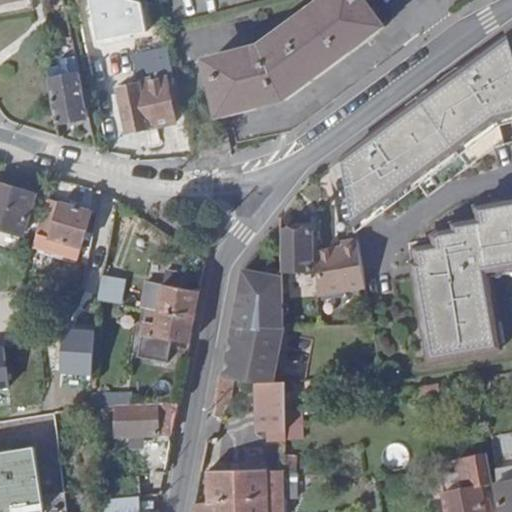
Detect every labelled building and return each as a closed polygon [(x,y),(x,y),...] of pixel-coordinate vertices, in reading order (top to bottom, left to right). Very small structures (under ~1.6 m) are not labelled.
[(104,0),(78,0),(83,20),(108,15),(104,0)] [(327,0),(267,44),(216,55),(226,105),(289,92),(376,28),(355,0),(327,0)] [(30,1),(21,3),(0,7),(0,20),(32,14),(30,1)] [(492,60),(505,118),(511,116),(511,43),(509,33),(486,50),(492,60)] [(363,177),(370,217),(465,126),(505,118),(492,60),(486,50),(357,145),(368,162),(364,165),(368,174),(363,177)] [(57,128),(92,120),(82,76),(47,84),(57,128)] [(171,80),(124,90),(126,102),(111,106),(118,135),(180,122),(171,80)] [(465,126),(370,217),(354,232),(355,240),(407,192),(469,134),(511,123),(511,116),(505,118),(465,126)] [(200,133),(205,153),(236,144),(231,123),(200,133)] [(475,143),(511,135),(511,123),(469,134),(407,192),(415,200),(475,143)] [(378,383),(511,357),(511,135),(475,143),(415,200),(407,192),(355,240),(362,287),(378,383)] [(368,162),(357,145),(342,157),(346,184),(351,213),(354,232),(370,217),(363,177),(368,174),(364,165),(368,162)] [(0,185),(0,229),(17,234),(29,194),(0,185)] [(91,208),(45,199),(38,235),(85,244),(91,208)] [(172,253),(178,244),(154,228),(151,232),(159,238),(155,242),(172,253)] [(311,231),(281,231),(281,238),(281,271),(311,271),(311,231)] [(355,238),(338,241),(339,246),(324,248),(327,293),(362,287),(355,238)] [(165,271),(157,313),(193,320),(197,293),(180,290),(183,274),(165,271)] [(273,276),(243,271),(233,329),(235,328),(256,326),(281,325),(281,273),(274,272),(273,276)] [(96,300),(123,304),(126,278),(100,275),(96,300)] [(193,320),(157,313),(150,353),(167,356),(170,343),(187,347),(193,320)] [(256,381),(259,381),(282,380),(281,325),(256,326),(256,381)] [(233,329),(224,376),(230,377),(254,380),(256,381),(256,326),(235,328),(233,329)] [(219,375),(218,381),(228,383),(230,377),(224,376),(219,375)] [(256,381),(254,380),(254,429),(263,430),(266,430),(282,430),(282,380),(259,381),(256,381)] [(427,380),(413,383),(415,397),(430,394),(427,380)] [(218,381),(214,401),(225,403),(228,383),(218,381)] [(212,413),(221,421),(225,403),(214,401),(212,413)] [(177,405),(116,406),(116,436),(155,436),(155,414),(163,414),(162,418),(174,418),(177,405)] [(266,430),(263,430),(263,439),(282,439),(282,430),(266,430)] [(0,433),(0,452),(13,452),(10,433),(0,433)] [(0,465),(15,463),(13,452),(0,452),(0,465)] [(284,456),(285,496),(297,496),(296,455),(284,456)] [(511,466),(498,468),(499,478),(511,476),(511,466)] [(227,502),(227,511),(265,511),(266,470),(209,471),(209,502),(227,502)] [(266,470),(265,511),(282,511),(282,470),(266,470)] [(432,479),(435,495),(441,495),(444,511),(488,511),(486,496),(480,497),(478,488),(464,490),(460,474),(432,479)] [(101,482),(102,500),(136,498),(133,479),(101,482)] [(511,511),(511,479),(493,483),(499,511),(511,511)] [(102,500),(101,511),(138,511),(138,498),(136,498),(102,500)] [(209,502),(196,502),(194,511),(227,511),(227,502),(209,502)]
